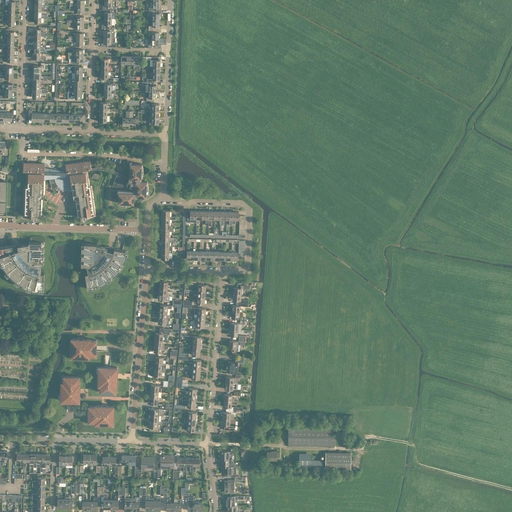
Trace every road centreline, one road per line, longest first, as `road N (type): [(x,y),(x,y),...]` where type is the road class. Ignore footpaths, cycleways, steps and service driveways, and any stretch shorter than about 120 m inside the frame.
road 1 (track): [(511,489),(420,465),(412,443),(373,437),(352,449)]
road 2 (residential): [(206,444),(221,271)]
road 3 (residential): [(130,442),(146,270)]
road 4 (residential): [(242,271),(244,204),(163,200)]
road 5 (residential): [(147,229),(0,224)]
road 6 (residential): [(21,129),(22,0)]
